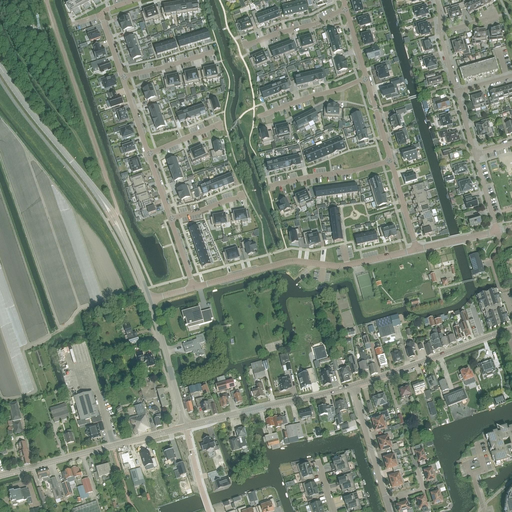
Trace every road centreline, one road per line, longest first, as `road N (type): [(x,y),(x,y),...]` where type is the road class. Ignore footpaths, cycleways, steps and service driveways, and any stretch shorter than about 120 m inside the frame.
road 1 (tertiary): [(149,299),(112,216),(0,67)]
road 2 (residential): [(416,249),(338,266),(292,260),(193,288)]
road 3 (tertiary): [(0,476),(185,427)]
road 4 (tertiary): [(185,427),(351,386)]
road 5 (tertiary): [(351,386),(511,329)]
road 6 (tertiary): [(185,427),(149,299)]
road 7 (residential): [(266,186),(390,160)]
